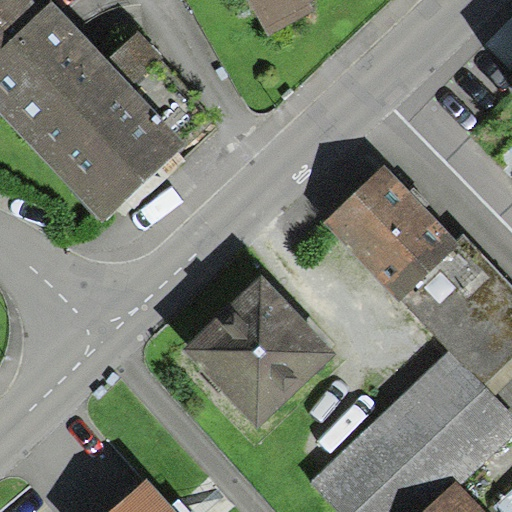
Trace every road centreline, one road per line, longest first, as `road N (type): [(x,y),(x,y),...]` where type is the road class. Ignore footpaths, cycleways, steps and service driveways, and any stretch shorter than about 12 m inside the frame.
road 1 (residential): [(464,0),(275,186),(100,342)]
road 2 (residential): [(100,342),(40,274),(0,249)]
road 3 (residential): [(100,342),(0,432)]
